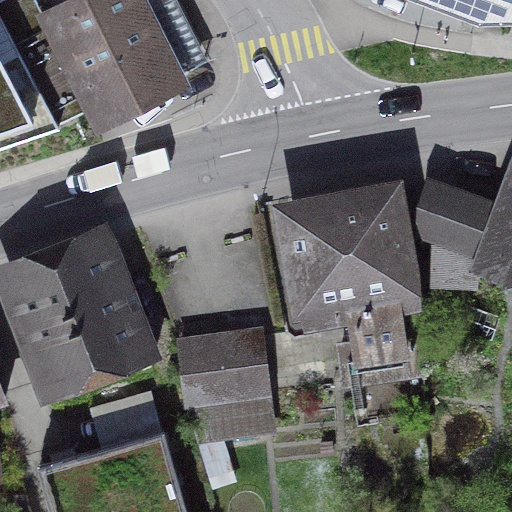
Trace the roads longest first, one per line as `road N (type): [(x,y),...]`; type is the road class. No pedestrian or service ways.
road 1 (primary): [(0,221),(83,189),(308,134)]
road 2 (primary): [(308,134),(511,107)]
road 3 (residential): [(308,134),(285,49),(250,0)]
